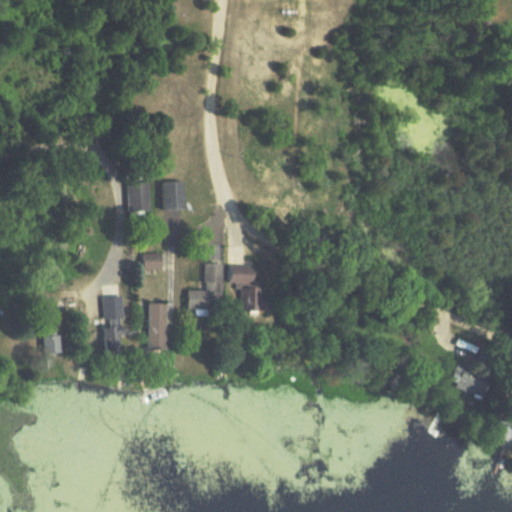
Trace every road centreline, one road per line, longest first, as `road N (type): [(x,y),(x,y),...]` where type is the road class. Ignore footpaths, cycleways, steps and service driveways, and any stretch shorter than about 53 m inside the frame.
road 1 (residential): [(220,0),(206,145),(235,217),(281,252),(511,345)]
road 2 (residential): [(0,165),(60,155),(102,168),(136,213),(129,258),(103,299)]
